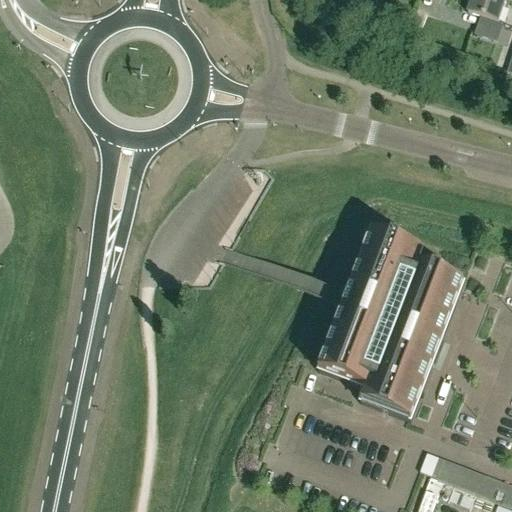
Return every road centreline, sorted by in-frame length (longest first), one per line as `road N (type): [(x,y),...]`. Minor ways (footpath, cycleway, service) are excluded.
road 1 (primary): [(55,511),(129,141)]
road 2 (tertiary): [(511,169),(262,106)]
